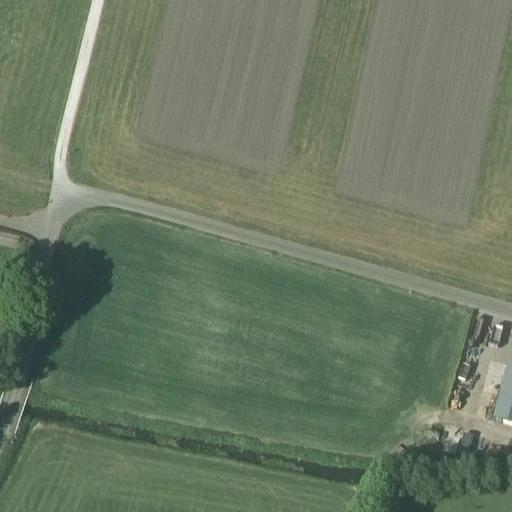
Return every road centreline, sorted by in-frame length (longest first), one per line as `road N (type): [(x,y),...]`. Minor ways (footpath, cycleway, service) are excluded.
road 1 (unclassified): [(511,314),(71,194)]
road 2 (unclassified): [(0,435),(50,214),(71,194)]
road 3 (track): [(71,194),(56,172),(97,0)]
